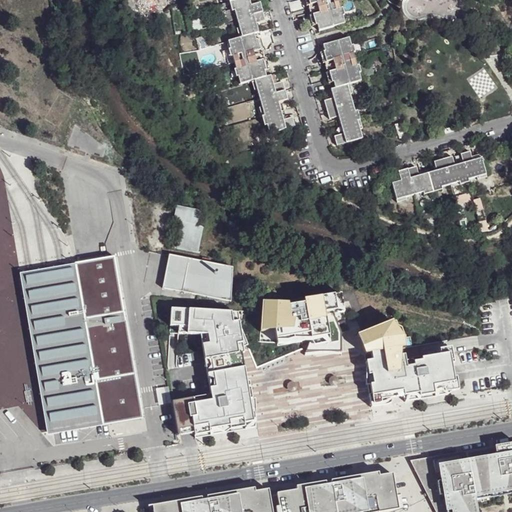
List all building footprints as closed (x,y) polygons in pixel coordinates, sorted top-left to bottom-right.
[(230,0),(233,11),(238,29),(241,39),(237,40),(227,43),(228,49),(230,57),(234,72),(236,78),(238,87),(251,84),(255,83),(257,91),(260,108),(265,126),(268,136),(293,130),(291,119),(284,120),(281,121),(278,104),(280,103),(286,101),(281,84),(276,85),(273,85),(269,76),(265,78),(263,72),(261,62),(262,61),(259,51),(257,51),(255,41),(253,35),(257,34),(256,25),(260,24),(264,22),(259,4),(253,6),(250,7),(248,0),(230,0)] [(306,0),(308,7),(306,8),(309,16),(312,26),(316,25),(319,32),(344,25),(343,18),(341,12),(337,0),(306,0)] [(348,40),(323,47),(325,53),(328,63),(324,64),(326,75),(328,74),(330,83),(332,82),(334,89),(330,90),(332,100),(329,100),(322,102),(327,120),(334,119),(337,118),(342,135),(338,136),(332,138),(336,148),(360,142),(357,131),(352,113),(348,96),(346,86),(349,86),(359,83),(357,75),(356,68),(352,55),(350,47),(348,40)] [(325,53),(319,54),(322,64),(322,65),(324,64),(328,63),(325,53)] [(356,113),(352,113),(357,131),(362,131),(356,113)] [(337,118),(334,119),(338,136),(342,135),(337,118)] [(398,183),(390,185),(393,202),(402,199),(420,195),(439,189),(455,184),(464,182),(473,179),(483,176),(478,161),(469,163),(467,158),(466,153),(458,155),(460,161),(461,165),(451,168),(449,164),(447,159),(431,163),(433,170),(434,173),(416,178),(415,174),(414,169),(395,174),(397,180),(398,183)] [(433,170),(415,174),(416,178),(434,173),(433,170)] [(439,189),(420,195),(420,197),(440,192),(439,189)] [(154,194),(142,203),(137,241),(169,248),(198,253),(200,237),(206,211),(203,207),(193,205),(193,200),(178,197),(177,202),(154,194)] [(198,253),(169,248),(163,278),(162,299),(229,303),(232,242),(200,237),(198,253)] [(76,268),(22,277),(48,432),(102,423),(103,426),(143,419),(115,257),(75,264),(76,268)] [(21,274),(22,277),(76,268),(75,264),(21,274)] [(340,295),(335,296),(337,305),(330,307),(333,315),(343,313),(340,295)] [(292,302),(263,299),(261,324),(273,322),(274,329),(277,340),(310,339),(307,342),(306,352),(341,352),(340,333),(333,315),(330,307),(337,305),(335,296),(306,298),(306,303),(292,305),(292,302)] [(231,314),(172,311),(171,327),(179,328),(188,328),(188,335),(205,336),(208,337),(209,345),(203,346),(210,398),(173,403),(179,437),(195,434),(195,436),(210,434),(210,436),(225,434),(224,432),(254,427),(254,416),(257,415),(256,399),(253,399),(250,400),(247,383),(242,354),(239,355),(238,349),(244,348),(248,346),(240,328),(239,323),(233,323),(231,314)] [(511,314),(505,316),(506,322),(500,323),(501,328),(499,328),(504,343),(511,342),(511,344),(511,314)] [(260,333),(274,329),(273,322),(261,324),(260,333)] [(392,322),(362,334),(367,346),(362,348),(365,355),(371,354),(372,361),(366,362),(366,369),(367,369),(368,376),(371,375),(373,385),(370,386),(376,400),(391,398),(403,397),(419,395),(419,397),(434,395),(434,393),(444,392),(452,392),(458,390),(455,377),(453,378),(450,364),(449,354),(440,356),(413,363),(414,368),(407,368),(405,362),(404,356),(402,356),(401,349),(405,348),(403,339),(399,339),(392,322)] [(400,330),(392,322),(399,339),(403,339),(400,330)] [(362,348),(367,346),(362,334),(357,336),(362,348)] [(439,350),(440,356),(449,354),(450,364),(453,364),(450,348),(439,350)] [(391,404),(391,398),(376,400),(370,386),(373,385),(371,375),(368,376),(367,369),(366,369),(366,386),(367,386),(371,408),(387,406),(391,404)] [(452,392),(444,392),(434,393),(434,395),(419,397),(419,395),(403,397),(405,402),(448,395),(452,392)] [(257,415),(254,416),(254,427),(224,432),(225,434),(255,429),(257,415)] [(103,426),(102,423),(48,432),(49,435),(103,426)] [(511,444),(412,461),(436,511),(477,511),(475,500),(511,494),(511,491),(511,490),(511,444)] [(297,491),(278,495),(280,511),(391,511),(402,509),(401,496),(396,497),(392,475),(379,477),(378,473),(332,481),(332,485),(326,486),(325,483),(297,487),(297,491)] [(202,498),(153,507),(153,511),(272,511),(269,491),(255,493),(255,489),(207,497),(208,501),(202,502),(202,498)]
